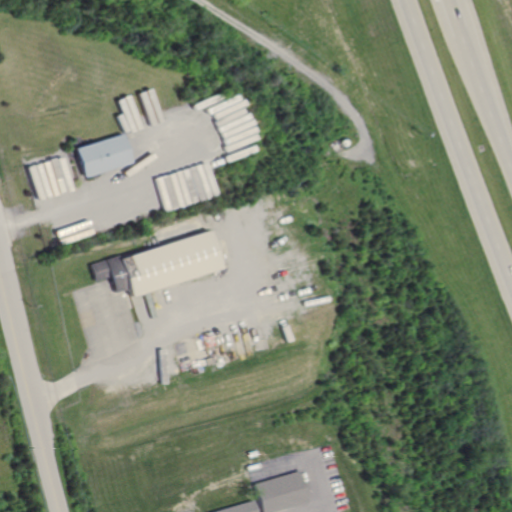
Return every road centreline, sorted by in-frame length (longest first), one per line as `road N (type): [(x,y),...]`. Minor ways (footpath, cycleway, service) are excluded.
road 1 (trunk): [(399,0),(511,294)]
road 2 (residential): [(57,511),(0,271)]
road 3 (trunk): [(511,180),(454,31)]
